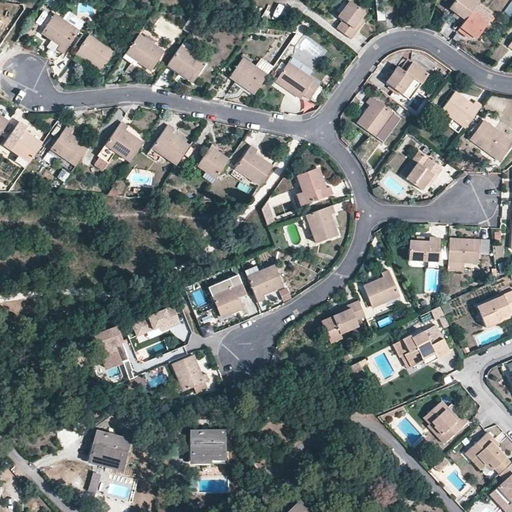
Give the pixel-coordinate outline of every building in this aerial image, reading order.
[(476,4),(471,0),(453,0),(449,7),(457,13),(455,16),(462,22),(470,11),(476,4)] [(511,0),(503,13),(510,17),(511,14),(511,0)] [(349,1),(338,16),(342,19),(336,28),(350,37),(361,22),(358,20),(364,11),(349,1)] [(470,11),(462,22),(457,29),(465,35),(467,32),(475,38),(486,23),(470,11)] [(54,14),(41,32),(48,37),(49,35),(60,43),(56,48),(63,53),(77,30),(54,14)] [(163,51),(138,34),(125,53),(135,60),(150,70),(163,51)] [(112,52),(88,35),(75,53),(100,70),(112,52)] [(204,63),(180,46),(167,63),(192,81),(204,63)] [(135,60),(125,53),(122,58),(131,65),(135,60)] [(255,90),(266,74),(242,58),(229,75),(241,84),(243,82),(255,90)] [(288,62),(275,81),(300,98),(303,94),(309,98),(319,84),(288,62)] [(428,74),(412,62),(404,72),(397,66),(390,74),(387,72),(382,80),(399,92),(399,93),(401,94),(407,86),(415,92),(428,74)] [(415,92),(407,86),(401,94),(409,100),(415,92)] [(440,110),(465,127),(481,105),(474,100),(470,105),(460,97),(460,96),(454,91),(440,110)] [(368,104),(356,122),(374,135),(391,112),(370,96),(365,102),(368,104)] [(493,97),(489,102),(500,111),(504,106),(493,97)] [(398,116),(392,111),(391,112),(374,135),(380,140),(398,116)] [(511,141),(482,120),(468,139),(480,147),(482,145),(493,153),(491,155),(499,161),(511,142),(511,141)] [(2,143),(27,161),(41,142),(23,130),(25,126),(18,121),(2,143)] [(121,122),(104,144),(114,151),(129,161),(142,142),(124,129),(126,126),(121,122)] [(166,125),(151,147),(160,153),(175,164),(189,145),(181,140),(180,141),(170,134),(173,129),(166,125)] [(65,126),(50,148),(63,157),(74,165),(86,146),(80,142),(78,142),(69,136),(72,131),(65,126)] [(107,162),(114,151),(104,144),(97,155),(107,162)] [(234,167),(259,184),(272,166),(264,161),(263,162),(252,154),(256,150),(250,145),(234,167)] [(196,165),(204,170),(214,178),(226,161),(215,152),(216,151),(209,146),(196,165)] [(156,160),(160,153),(151,147),(146,153),(156,160)] [(60,162),(63,157),(50,148),(47,152),(60,162)] [(421,166),(417,162),(405,177),(420,189),(426,180),(429,183),(440,167),(427,157),(421,166)] [(104,172),(108,164),(99,158),(94,166),(104,172)] [(405,177),(417,162),(411,158),(400,173),(405,177)] [(296,174),(302,191),(306,202),(331,194),(328,186),(324,187),(317,167),(296,174)] [(57,179),(65,183),(70,174),(62,170),(57,179)] [(211,183),(214,178),(204,170),(201,176),(211,183)] [(306,202),(302,191),(296,193),(300,204),(306,202)] [(274,221),(266,201),(261,209),(266,224),(274,221)] [(330,205),(306,214),(310,227),(315,242),(336,235),(329,214),(333,213),(330,205)] [(306,214),(300,216),(304,228),(310,227),(306,214)] [(427,254),(437,254),(438,239),(419,238),(419,241),(409,241),(408,259),(427,260),(427,254)] [(448,238),(447,261),(462,262),(476,263),(478,240),(471,239),(471,241),(457,241),(457,238),(448,238)] [(436,268),(437,254),(427,254),(427,260),(426,267),(436,268)] [(461,271),(462,262),(447,261),(446,270),(461,271)] [(255,265),(243,270),(246,276),(258,271),(255,265)] [(274,265),(258,271),(246,276),(257,301),(265,297),(263,293),(283,285),(274,265)] [(370,282),(362,286),(372,307),(398,296),(388,271),(381,274),(383,279),(370,284),(370,282)] [(246,295),(238,275),(208,287),(220,316),(233,311),(234,312),(241,309),(237,299),(246,295)] [(279,291),(283,302),(291,298),(287,288),(279,291)] [(485,326),(501,319),(500,316),(511,311),(511,310),(511,288),(476,304),(485,326)] [(355,320),(364,317),(358,301),(339,309),(341,312),(320,321),(329,342),(341,338),(339,333),(357,325),(355,320)] [(178,323),(170,305),(129,323),(134,337),(157,327),(159,331),(178,323)] [(214,308),(200,314),(205,324),(218,317),(214,308)] [(511,314),(511,313),(511,311),(500,316),(501,319),(511,314)] [(380,326),(391,323),(390,318),(379,321),(380,326)] [(408,335),(392,343),(406,369),(435,353),(437,357),(450,350),(435,323),(409,337),(408,335)] [(209,324),(200,328),(203,337),(213,333),(209,324)] [(112,328),(84,340),(90,354),(93,353),(100,371),(125,360),(112,328)] [(192,353),(171,363),(183,390),(208,380),(205,373),(201,374),(192,353)] [(358,362),(366,376),(372,373),(364,359),(358,362)] [(125,360),(119,363),(124,374),(128,372),(130,371),(125,360)] [(440,398),(427,410),(433,417),(435,416),(438,419),(432,424),(440,432),(442,430),(449,437),(466,420),(460,413),(457,416),(455,419),(445,408),(447,406),(440,398)] [(403,404),(380,414),(382,419),(405,409),(403,404)] [(457,416),(447,406),(445,408),(455,419),(457,416)] [(433,417),(427,410),(422,414),(428,421),(427,423),(444,441),(449,437),(442,430),(440,432),(432,424),(438,419),(435,416),(433,417)] [(297,425),(301,429),(306,425),(302,421),(297,425)] [(494,465),(499,471),(502,468),(510,460),(496,446),(490,439),(493,437),(487,430),(465,451),(472,459),(477,453),(485,462),(488,459),(494,465)] [(108,466),(120,470),(127,440),(96,431),(89,458),(109,464),(108,466)] [(212,462),(223,461),(222,431),(190,431),(190,459),(211,459),(212,462)] [(499,443),(493,437),(490,439),(496,446),(499,443)] [(441,469),(452,459),(446,453),(435,463),(441,469)] [(479,467),(485,462),(477,453),(472,459),(479,467)] [(488,459),(485,462),(491,468),(494,465),(488,459)] [(511,459),(510,460),(502,468),(508,474),(505,477),(498,483),(503,490),(501,491),(509,501),(511,498),(511,459)] [(502,468),(499,471),(505,477),(508,474),(502,468)] [(503,490),(498,483),(490,490),(509,511),(511,511),(511,498),(509,501),(501,491),(503,490)] [(308,511),(299,502),(288,511),(308,511)]
